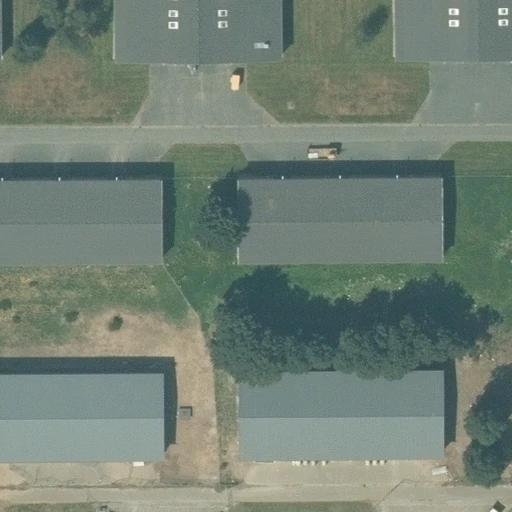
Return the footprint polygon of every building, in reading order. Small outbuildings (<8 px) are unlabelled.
[(285,0),(116,0),(117,58),(286,57),(285,0)] [(511,0),(399,0),(400,51),(511,50),(511,0)] [(0,261),(164,261),(164,176),(0,176),(0,261)] [(441,264),(441,179),(240,179),(240,264),(441,264)] [(444,457),(444,372),(243,373),(244,457),(444,457)] [(0,462),(163,462),(163,377),(0,377),(0,462)] [(110,478),(111,466),(62,464),(62,477),(110,478)] [(292,511),(311,511),(300,495),(287,505),(292,511)]
